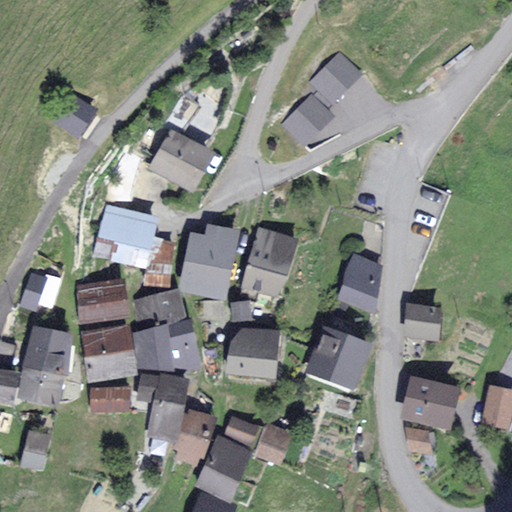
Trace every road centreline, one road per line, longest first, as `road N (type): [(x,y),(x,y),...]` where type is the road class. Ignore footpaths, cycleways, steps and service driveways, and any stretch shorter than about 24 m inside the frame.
road 1 (tertiary): [(451,111),(411,168),(398,225),(391,432),(425,511)]
road 2 (residential): [(451,111),(437,105),(368,129),(275,178),(254,177),(253,127),(314,0)]
road 3 (residential): [(248,0),(111,123),(74,169),(0,305)]
